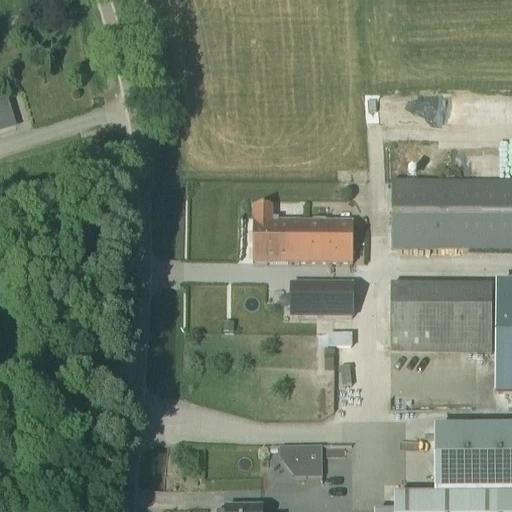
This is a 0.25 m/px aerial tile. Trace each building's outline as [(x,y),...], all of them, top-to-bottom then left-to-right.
[(0,127),(13,123),(6,101),(0,102),(0,127)] [(511,252),(511,184),(391,184),(391,252),(511,252)] [(302,266),(302,224),(278,224),(278,221),(271,221),(272,209),(254,208),(254,220),(252,220),(252,264),(289,264),(289,266),(302,266)] [(353,225),(302,224),(302,266),(352,267),(353,225)] [(75,247),(75,238),(64,238),(63,247),(75,247)] [(291,286),(290,320),(352,321),(352,286),(291,286)] [(511,286),(495,286),(494,399),(511,399),(511,286)] [(390,287),(389,356),(491,357),(492,288),(390,287)] [(222,323),(221,334),(233,334),(233,323),(222,323)] [(395,511),(511,511),(511,431),(436,432),(436,498),(395,499),(395,511)] [(274,477),(323,479),(323,448),(275,447),(274,477)]
